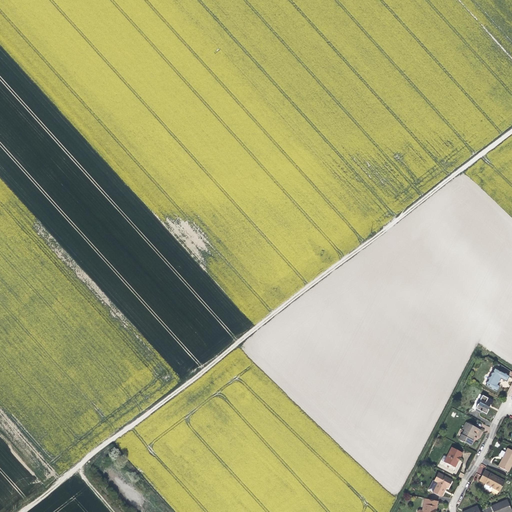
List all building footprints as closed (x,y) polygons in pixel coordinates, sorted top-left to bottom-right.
[(502,366),(495,361),(492,368),(493,369),(499,372),(502,366)] [(499,372),(493,369),(484,386),(496,392),(499,387),(498,386),(499,383),(501,380),(505,383),(508,377),(499,372)] [(489,407),(490,405),(481,400),(480,402),(478,401),(476,405),(477,406),(475,410),(474,410),(471,413),(483,420),(485,416),(484,415),(485,413),(486,411),(487,412),(490,407),(489,407)] [(477,438),(480,431),(465,423),(461,430),(464,431),(461,436),(458,440),(470,446),(472,442),(471,441),(472,438),(473,436),(477,438)] [(443,462),(452,467),(458,457),(460,459),(462,454),(451,448),(443,462)] [(511,451),(507,449),(502,457),(504,459),(502,464),(500,463),(497,467),(507,472),(511,462),(511,451)] [(498,492),(504,482),(484,471),(479,481),(486,485),(498,492)] [(426,489),(441,497),(445,490),(446,487),(448,488),(452,481),(438,473),(433,480),(432,479),(426,489)] [(435,511),(438,502),(426,499),(423,511),(422,511),(418,511),(417,511),(435,511)] [(510,511),(505,500),(490,507),(492,511),(510,511)]
